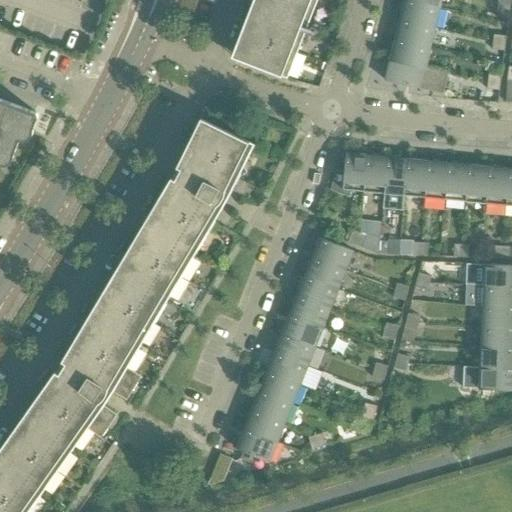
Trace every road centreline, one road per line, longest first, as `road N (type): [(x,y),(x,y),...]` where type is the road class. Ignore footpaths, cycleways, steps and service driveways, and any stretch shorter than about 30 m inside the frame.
road 1 (residential): [(201,439),(329,113)]
road 2 (unclassified): [(283,511),(511,444)]
road 3 (tertiary): [(0,286),(106,103)]
road 4 (residential): [(329,113),(140,37)]
road 5 (residential): [(511,130),(329,113)]
